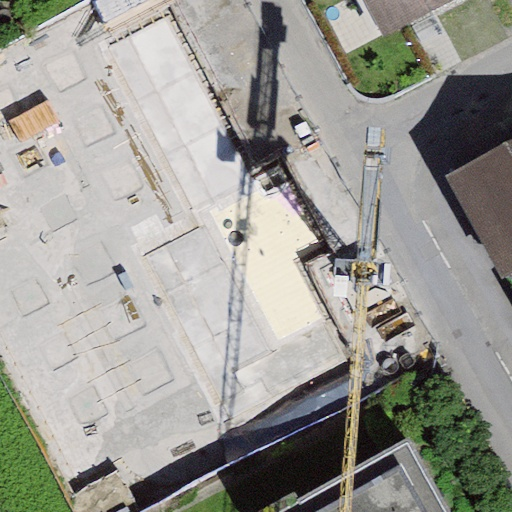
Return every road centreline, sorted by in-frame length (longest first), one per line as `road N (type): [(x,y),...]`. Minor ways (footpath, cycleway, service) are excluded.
road 1 (residential): [(511,428),(355,143)]
road 2 (residential): [(355,143),(511,64)]
road 3 (residential): [(355,143),(275,0)]
